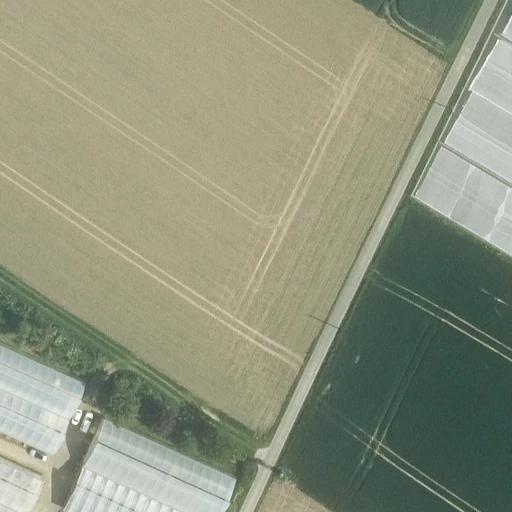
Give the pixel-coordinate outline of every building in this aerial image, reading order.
[(0,341),(0,425),(58,447),(86,375),(0,341)] [(219,511),(235,476),(104,416),(83,463),(190,511),(219,511)] [(46,477),(0,456),(0,493),(32,508),(46,477)] [(190,511),(83,463),(63,507),(74,511),(190,511)] [(23,511),(0,501),(0,511),(23,511)]
